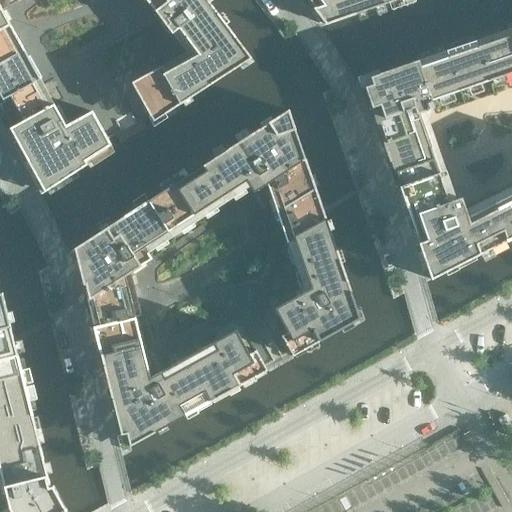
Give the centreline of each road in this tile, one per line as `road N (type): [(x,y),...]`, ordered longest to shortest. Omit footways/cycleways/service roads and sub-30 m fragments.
road 1 (residential): [(282,0),(346,95),(432,350)]
road 2 (residential): [(0,151),(58,265),(120,511)]
road 3 (residential): [(432,350),(138,511)]
road 4 (residential): [(252,511),(459,398)]
